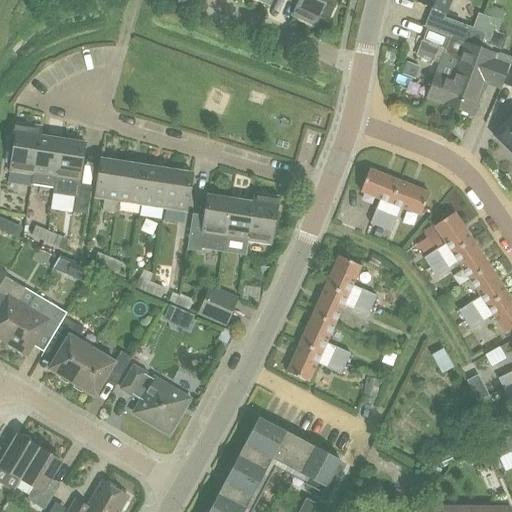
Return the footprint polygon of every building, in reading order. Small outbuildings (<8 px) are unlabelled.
[(299,0),(292,15),(314,25),(318,16),(328,20),(334,6),(325,2),(325,0),(299,0)] [(420,0),(419,2),(446,14),(452,0),(420,0)] [(479,48),(491,52),(502,21),(491,17),(490,18),(485,33),(479,48)] [(479,48),(485,33),(455,22),(450,37),(479,48)] [(426,98),(455,108),(479,48),(450,37),(425,29),(421,41),(444,50),(426,98)] [(416,55),(433,62),(438,50),(420,44),(416,55)] [(496,54),(491,52),(479,48),(455,108),(459,110),(473,115),(485,83),(494,59),(496,54)] [(511,59),(510,65),(503,83),(511,86),(511,59)] [(511,153),(511,116),(494,136),(511,153)] [(18,172),(33,174),(39,137),(40,137),(41,127),(17,124),(13,152),(10,151),(8,164),(11,164),(10,170),(18,172)] [(33,174),(32,184),(54,188),(55,178),(61,140),(40,137),(39,137),(33,174)] [(85,144),(61,140),(55,178),(54,188),(53,193),(75,196),(77,185),(78,185),(85,144)] [(95,197),(118,201),(124,163),(101,160),(95,197)] [(124,163),(118,201),(141,204),(146,167),(124,163)] [(146,167),(141,204),(163,208),(169,170),(146,167)] [(370,224),(381,228),(399,181),(369,169),(360,192),(379,199),(370,224)] [(169,170),(163,208),(187,211),(192,174),(169,170)] [(399,181),(381,228),(391,232),(401,208),(420,216),(429,194),(399,181)] [(86,214),(90,187),(78,185),(77,185),(75,196),(73,212),(86,214)] [(254,194),(252,203),(253,203),(247,241),(271,244),(272,238),(275,239),(277,226),(274,225),(278,197),(254,194)] [(225,237),(231,200),(207,196),(204,216),(192,214),(187,250),(201,252),(202,248),(223,251),(225,237)] [(225,237),(236,239),(247,241),(253,203),(252,203),(231,200),(225,237)] [(452,253),(472,240),(454,213),(434,227),(445,243),(423,258),(430,268),(452,253)] [(31,236),(44,241),(48,231),(35,225),(31,236)] [(433,228),(424,234),(427,239),(436,233),(433,228)] [(48,231),(44,241),(57,247),(61,236),(48,231)] [(469,280),(489,266),(472,240),(452,253),(430,268),(436,277),(458,263),(469,280)] [(92,262),(105,268),(110,257),(97,251),(92,262)] [(348,295),(372,306),(376,295),(353,285),(361,266),(339,256),(326,285),(348,295)] [(110,257),(105,268),(118,273),(123,263),(110,257)] [(91,270),(71,262),(66,274),(84,282),(91,270)] [(487,306),(507,293),(489,266),(469,280),(480,296),(458,311),(465,321),(487,306)] [(5,276),(0,284),(0,301),(3,303),(0,308),(0,339),(7,343),(28,308),(18,302),(26,289),(5,276)] [(135,287),(148,292),(153,282),(140,276),(135,287)] [(153,282),(148,292),(161,298),(166,288),(153,282)] [(367,317),(372,306),(348,295),(326,285),(313,314),(335,324),(343,306),(367,317)] [(210,287),(204,300),(213,304),(231,311),(237,298),(210,287)] [(511,327),(511,300),(507,293),(487,306),(465,321),(471,330),(493,316),(504,333),(511,327)] [(176,304),(187,309),(192,299),(181,294),(176,304)] [(213,304),(204,300),(198,314),(225,325),(231,311),(213,304)] [(44,328),(54,334),(64,317),(67,313),(46,301),(38,314),(28,308),(7,343),(28,356),(44,328)] [(170,304),(164,318),(188,328),(194,314),(170,304)] [(327,343),(335,324),(313,314),(300,343),(322,353),(346,363),(350,353),(327,343)] [(49,368),(72,382),(92,348),(78,339),(84,329),(64,317),(54,334),(49,343),(60,350),(49,368)] [(322,353),(300,343),(287,372),(309,382),(317,364),(341,375),(346,363),(322,353)] [(149,352),(142,346),(135,356),(143,362),(149,352)] [(92,348),(72,382),(95,396),(106,377),(117,383),(132,358),(121,352),(115,362),(92,348)] [(447,370),(459,364),(450,349),(439,355),(447,370)] [(142,401),(134,413),(168,434),(188,399),(155,379),(154,381),(145,375),(146,374),(134,366),(120,390),(132,397),(133,395),(142,401)] [(511,371),(498,379),(503,389),(511,384),(511,371)] [(380,379),(367,377),(362,402),(374,404),(380,379)] [(511,384),(503,389),(508,399),(511,397),(511,384)] [(471,417),(476,427),(484,423),(479,413),(471,417)] [(251,511),(278,462),(308,478),(305,484),(317,490),(323,494),(328,485),(338,467),(341,461),(259,417),(250,433),(255,435),(250,444),(246,442),(230,471),(235,473),(230,482),(226,480),(208,511),(251,511)] [(511,452),(511,434),(492,443),(499,458),(511,452)] [(21,479),(39,448),(18,435),(5,456),(0,453),(0,466),(17,476),(21,479)] [(339,450),(350,458),(357,448),(347,440),(339,450)] [(60,461),(39,448),(21,479),(34,487),(27,499),(44,509),(57,488),(48,482),(60,461)] [(115,511),(125,495),(99,479),(84,504),(73,498),(64,511),(115,511)] [(313,511),(318,504),(306,498),(298,511),(313,511)] [(417,511),(418,506),(390,502),(389,511),(417,511)]
